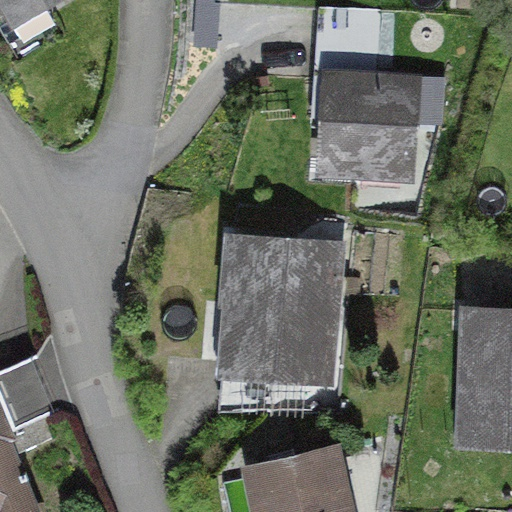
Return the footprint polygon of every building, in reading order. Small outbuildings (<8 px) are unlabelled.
[(0,0),(17,30),(74,0),(0,0)] [(321,175),(424,184),(432,81),(330,72),(321,175)] [(232,249),(222,377),(348,387),(359,259),(232,249)] [(511,301),(477,299),(468,444),(511,447),(511,301)] [(36,511),(0,401),(0,511),(36,511)] [(253,465),(262,511),(358,511),(344,445),(253,465)]
